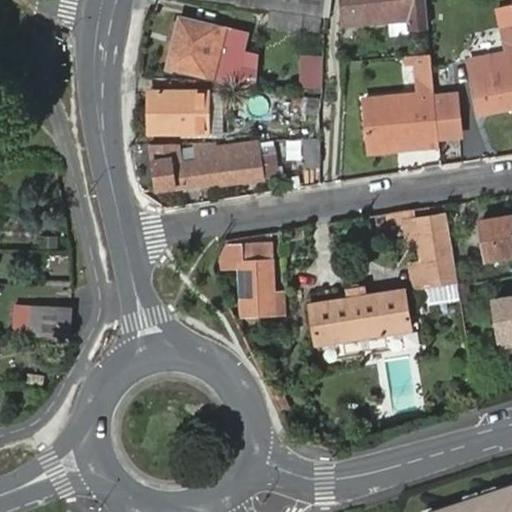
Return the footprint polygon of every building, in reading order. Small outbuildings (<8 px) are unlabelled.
[(205,0),(324,15),(326,0),(205,0)] [(429,27),(427,0),(346,0),(348,9),(354,14),(364,14),(366,23),(408,19),(410,28),(429,27)] [(511,108),(511,5),(496,9),(500,32),(505,53),(471,60),(481,115),(511,108)] [(301,31),(304,15),(270,11),(268,27),(301,31)] [(320,17),(306,15),(304,32),(318,33),(320,17)] [(177,16),(167,65),(217,75),(229,28),(177,16)] [(434,89),(431,48),(413,50),(415,67),(417,91),(423,90),(424,94),(365,100),(369,146),(404,143),(405,151),(440,147),(439,140),(434,89)] [(415,67),(413,50),(403,52),(406,68),(415,67)] [(299,56),(299,92),(323,92),(324,56),(299,56)] [(149,133),(158,134),(158,92),(150,92),(149,133)] [(158,92),(158,134),(206,134),(221,134),(222,94),(206,93),(158,92)] [(320,115),(320,100),(304,98),(302,113),(320,115)] [(459,138),(455,98),(436,100),(439,140),(459,138)] [(320,168),(322,138),(303,139),(304,168),(320,168)] [(277,174),(275,145),(264,146),(265,154),(259,155),(258,142),(217,147),(217,158),(197,161),(196,158),(174,161),(175,176),(177,176),(177,184),(220,180),(220,182),(277,174)] [(370,154),(405,151),(404,143),(369,146),(370,154)] [(421,261),(425,286),(423,286),(427,306),(459,300),(445,213),(413,218),(411,210),(384,215),(385,226),(403,223),(406,241),(417,239),(421,261)] [(511,216),(474,222),(481,263),(511,257),(511,216)] [(469,220),(456,221),(461,250),(473,248),(469,220)] [(272,292),(271,242),(221,244),(215,255),(216,268),(238,266),(241,315),(285,314),(284,292),(272,292)] [(425,286),(421,261),(408,264),(412,288),(423,286),(425,286)] [(309,304),(316,346),(410,330),(401,288),(364,294),(362,287),(345,290),(347,298),(309,304)] [(511,295),(492,299),(499,342),(511,340),(511,295)] [(71,335),(72,307),(12,304),(11,333),(71,335)] [(511,340),(499,342),(501,356),(511,354),(511,340)] [(511,511),(511,494),(457,511),(511,511)]
